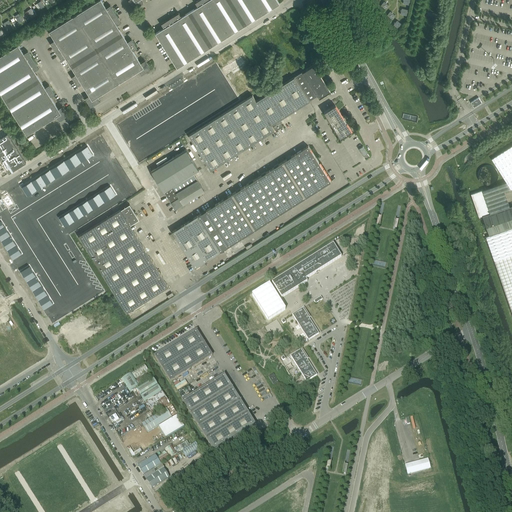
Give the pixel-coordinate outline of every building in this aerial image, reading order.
[(141,63),(133,50),(137,48),(131,39),(127,41),(117,25),(121,22),(110,5),(106,8),(101,0),(99,0),(49,31),(55,40),(51,42),(61,60),(66,57),(76,74),(72,76),(77,85),(82,83),(89,95),(85,97),(91,106),(99,101),(97,97),(119,83),(139,70),(141,74),(150,69),(145,60),(141,63)] [(129,0),(134,8),(143,3),(141,0),(129,0)] [(177,67),(279,3),(277,0),(198,0),(195,2),(198,6),(181,17),(179,13),(161,23),(164,28),(156,33),(177,67)] [(389,5),(386,3),(385,2),(384,1),(380,6),(385,10),(385,9),(389,5)] [(395,15),(393,13),(392,12),(390,11),(386,15),(391,19),(395,15)] [(441,21),(442,15),(428,12),(426,18),(441,21)] [(398,29),(402,24),(397,20),(393,25),(398,29)] [(55,93),(51,87),(49,84),(45,87),(35,71),(39,68),(28,51),(24,53),(18,45),(0,56),(0,91),(27,135),(56,116),(59,120),(68,115),(62,106),(58,108),(50,96),(55,93)] [(242,57),(221,67),(225,75),(233,71),(233,72),(247,66),(242,57)] [(216,61),(221,67),(225,64),(220,58),(216,61)] [(330,90),(314,64),(303,71),(318,95),(319,97),(330,90)] [(271,125),(283,117),(309,101),(318,95),(303,71),(256,101),(252,95),(189,135),(211,170),(275,130),(271,125)] [(482,102),(479,97),(471,102),(474,107),(482,102)] [(352,131),(345,120),(335,104),(324,111),(341,138),(352,131)] [(404,113),(403,119),(417,122),(419,117),(404,113)] [(167,133),(173,129),(165,114),(158,118),(167,133)] [(276,130),(283,126),(280,122),(273,126),(276,130)] [(8,133),(0,137),(0,158),(9,173),(14,170),(17,168),(26,162),(25,160),(28,159),(11,133),(9,134),(8,133)] [(87,145),(22,187),(27,195),(93,154),(87,145)] [(221,251),(305,197),(331,181),(308,145),(198,215),(221,251)] [(511,145),(491,159),(506,182),(510,188),(510,189),(511,187),(511,145)] [(363,146),(359,149),(363,156),(368,153),(363,146)] [(199,170),(186,149),(151,170),(164,191),(194,173),(199,170)] [(175,209),(204,191),(194,173),(164,191),(175,209)] [(482,190),(471,194),(479,217),(483,216),(486,227),(489,235),(486,236),(511,311),(511,205),(509,206),(504,191),(510,188),(506,182),(482,190)] [(110,185),(59,217),(65,226),(116,194),(110,185)] [(8,196),(3,199),(8,207),(13,203),(8,196)] [(168,286),(144,247),(136,235),(130,224),(139,218),(136,214),(135,215),(134,213),(135,212),(130,204),(79,235),(92,257),(126,312),(168,286)] [(221,251),(198,215),(172,231),(195,267),(221,251)] [(1,220),(0,221),(0,237),(13,258),(22,253),(1,220)] [(333,244),(272,282),(281,298),(307,282),(305,279),(341,257),(333,244)] [(385,269),(387,263),(372,260),(370,266),(385,269)] [(30,266),(21,271),(44,308),(53,303),(30,266)] [(269,284),(252,295),(268,321),(285,310),(269,284)] [(302,308),(292,315),(308,340),(319,334),(309,318),(302,308)] [(212,356),(205,344),(196,330),(154,356),(170,382),(212,356)] [(301,349),(290,356),(306,382),(317,375),(307,360),(301,349)] [(135,379),(147,372),(148,371),(144,365),(131,373),(135,379)] [(139,386),(151,378),(147,372),(135,379),(134,380),(139,386)] [(139,386),(134,380),(130,374),(121,380),(129,392),(139,386)] [(279,383),(273,374),(268,377),(274,386),(279,383)] [(256,426),(247,412),(224,375),(182,401),(214,452),(256,426)] [(347,377),(346,383),(362,386),(363,380),(347,377)] [(161,392),(153,379),(136,390),(144,403),(161,392)] [(170,404),(162,392),(144,404),(147,408),(148,408),(153,416),(170,404)] [(172,406),(166,409),(171,418),(177,414),(172,406)] [(147,433),(171,418),(166,409),(142,424),(147,433)] [(165,438),(184,426),(176,415),(158,427),(165,438)] [(186,457),(199,448),(195,443),(183,451),(186,457)] [(177,454),(171,445),(165,449),(170,458),(177,454)] [(160,464),(169,458),(165,451),(156,457),(155,456),(146,461),(145,458),(136,464),(138,466),(143,475),(160,464)] [(407,475),(430,468),(428,459),(419,461),(405,465),(407,475)] [(152,488),(169,477),(163,469),(156,473),(154,469),(144,475),(152,488)]
